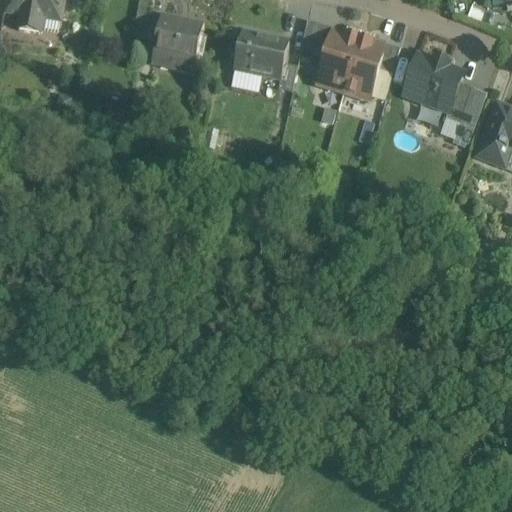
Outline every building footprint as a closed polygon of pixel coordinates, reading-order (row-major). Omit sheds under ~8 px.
[(17,0),(17,1),(15,15),(38,20),(41,6),(59,9),(60,0),(17,0)] [(148,0),(136,0),(134,14),(145,16),(148,0)] [(203,18),(160,8),(150,50),(193,59),(203,18)] [(320,20),(307,16),(299,51),(310,55),(313,46),(312,46),(320,20)] [(334,24),(320,20),(312,46),(313,46),(324,50),(331,28),(333,28),(334,24)] [(288,37),(240,26),(232,62),(279,73),(280,73),(284,57),(288,37)] [(333,28),(331,28),(324,50),(316,77),(343,85),(359,34),(345,30),(344,32),(333,28)] [(372,39),(359,34),(343,85),(369,94),(378,66),(385,44),(384,44),(372,40),(372,39)] [(400,45),(385,40),(384,44),(385,44),(378,66),(392,71),(400,45)] [(449,61),(434,55),(433,58),(418,52),(404,89),(448,106),(449,106),(459,79),(463,70),(448,64),(449,61)] [(296,60),(284,57),(280,73),(279,73),(277,80),(291,84),(296,60)] [(472,84),(459,79),(449,106),(448,106),(445,112),(459,118),(472,84)] [(69,85),(57,82),(54,93),(66,96),(69,85)] [(511,105),(496,99),(477,149),(504,160),(510,143),(511,143),(511,105)]
